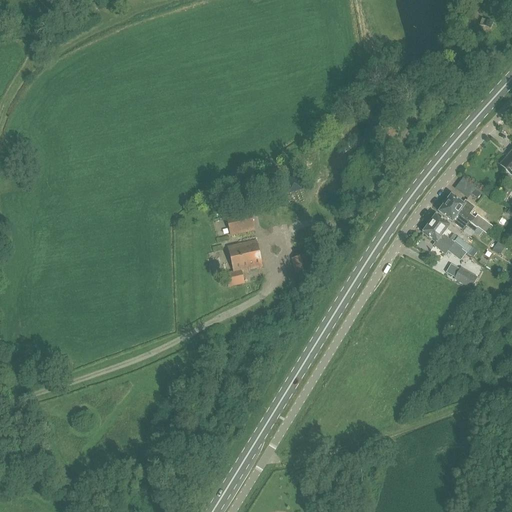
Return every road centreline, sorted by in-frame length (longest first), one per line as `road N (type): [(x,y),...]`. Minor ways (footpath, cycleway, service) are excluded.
road 1 (secondary): [(211,511),(424,164),(511,69)]
road 2 (unclassified): [(233,511),(396,245),(511,104)]
road 3 (track): [(483,0),(473,53),(349,220),(304,220)]
road 4 (track): [(265,459),(286,463),(511,398)]
